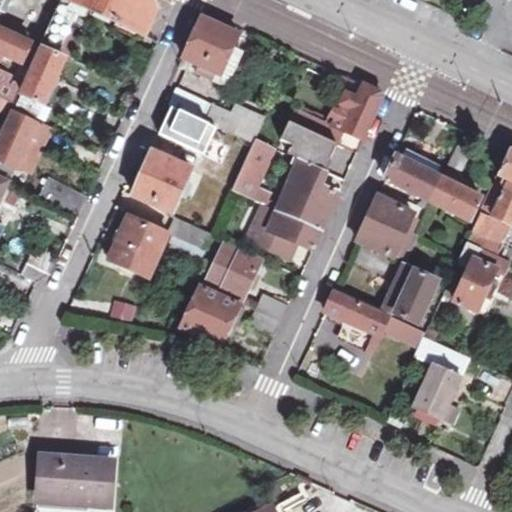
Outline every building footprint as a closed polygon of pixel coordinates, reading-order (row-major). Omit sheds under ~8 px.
[(0,0),(0,16),(8,0),(59,0),(63,1),(42,47),(72,61),(79,45),(67,39),(82,10),(141,37),(152,12),(147,0),(0,0)] [(220,76),(233,48),(240,35),(200,17),(176,68),(186,72),(190,63),(199,67),(220,76)] [(0,31),(0,55),(32,70),(41,51),(0,31)] [(242,52),(233,48),(220,76),(216,83),(225,87),(242,52)] [(37,121),(59,74),(64,63),(44,52),(16,112),(37,121)] [(220,76),(199,67),(196,74),(216,83),(220,76)] [(67,78),(59,74),(37,121),(45,125),(67,78)] [(0,111),(11,117),(24,88),(0,76),(0,111)] [(380,93),(364,86),(356,102),(345,96),(340,105),(334,102),(323,123),(297,109),(291,124),(334,145),(340,132),(363,143),(382,101),(380,93)] [(287,240),(297,245),(313,252),(332,210),(338,196),(320,187),(326,174),(299,161),(275,212),(271,211),(277,199),(256,189),(274,150),(255,141),(264,121),(234,107),(229,117),(213,110),(214,107),(176,89),(168,106),(253,146),(232,193),(262,207),(246,241),(279,256),(287,240)] [(49,131),(15,116),(0,148),(0,178),(10,183),(28,145),(35,147),(36,144),(42,147),(49,131)] [(35,147),(28,145),(10,183),(24,190),(50,131),(49,131),(42,147),(36,144),(35,147)] [(455,144),(439,180),(456,188),(472,153),(455,144)] [(456,188),(439,180),(434,178),(438,169),(404,153),(399,161),(395,159),(385,181),(470,222),(480,200),(456,188)] [(454,303),(477,314),(497,272),(506,276),(511,264),(497,257),(503,244),(511,223),(511,154),(509,153),(457,266),(469,271),(454,303)] [(150,155),(132,196),(172,214),(191,174),(150,155)] [(86,198),(47,178),(38,197),(78,216),(86,198)] [(0,222),(14,191),(0,184),(0,222)] [(413,215),(377,198),(375,202),(357,242),(394,258),(413,215)] [(108,260),(147,278),(168,233),(206,251),(212,237),(174,219),(169,229),(130,211),(108,260)] [(287,240),(279,256),(289,261),(297,245),(287,240)] [(174,243),(169,251),(199,266),(203,257),(174,243)] [(205,287),(241,304),(262,260),(226,243),(205,287)] [(511,248),(503,244),(497,257),(511,264),(511,248)] [(59,260),(34,249),(21,277),(36,284),(39,282),(52,274),(59,260)] [(403,267),(382,309),(417,325),(437,283),(403,267)] [(497,272),(477,314),(487,318),(506,276),(497,272)] [(240,308),(199,289),(181,329),(220,348),(240,308)] [(343,321),(379,337),(389,318),(333,293),(324,312),(343,321)] [(263,296),(248,325),(273,337),(287,307),(263,296)] [(112,301),(108,318),(132,324),(136,307),(112,301)] [(370,355),(379,337),(343,321),(335,338),(370,355)] [(424,339),(415,357),(433,365),(414,408),(455,427),(462,410),(449,404),(470,360),(424,339)] [(108,504),(112,463),(45,458),(41,498),(108,504)]
